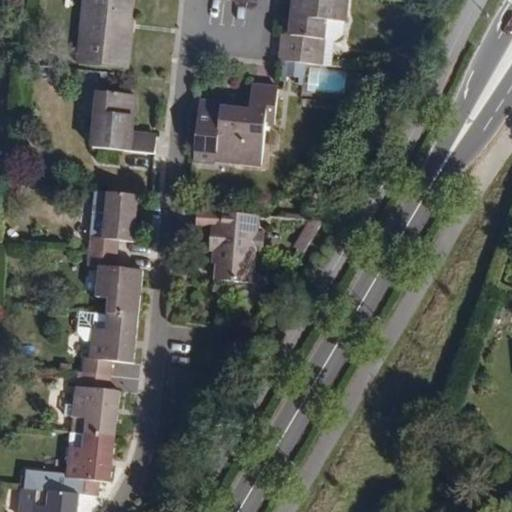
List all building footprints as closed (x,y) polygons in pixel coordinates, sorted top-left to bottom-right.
[(86,0),(80,70),(131,75),(134,35),(123,35),(124,25),(131,26),(133,0),(86,0)] [(344,0),(300,0),(300,6),(296,7),(292,11),(290,37),(283,36),(281,62),(321,66),(323,41),(335,42),(342,35),(344,0)] [(123,35),(134,35),(135,26),(131,26),(124,25),(123,35)] [(321,66),(333,67),(335,42),(323,41),(321,66)] [(312,73),(311,89),(343,93),(345,77),(312,73)] [(280,89),(254,87),(252,107),(252,113),(234,111),(234,115),(225,114),(225,104),(200,102),(195,151),(216,153),(216,160),(264,164),(267,124),(277,125),(280,89)] [(137,99),(101,96),(96,153),(156,158),(158,140),(134,138),(137,99)] [(225,104),(225,114),(234,115),(234,111),(252,113),(252,107),(235,105),(225,104)] [(216,160),(216,153),(195,151),(194,158),(216,160)] [(89,194),(83,253),(123,256),(124,243),(139,244),(144,199),(89,194)] [(196,239),(208,240),(207,265),(210,265),(215,265),(214,278),(213,295),(250,298),(254,230),(197,226),(196,239)] [(103,300),(101,315),(132,318),(137,271),(122,269),(123,256),(83,253),(81,272),(93,274),(90,298),(103,300)] [(78,357),(77,374),(106,377),(108,363),(127,365),(132,318),(101,315),(75,313),(73,333),(80,342),(85,342),(84,357),(78,357)] [(60,406),(59,418),(67,419),(65,434),(79,435),(112,438),(116,393),(105,391),(106,377),(77,374),(75,388),(71,388),(69,406),(60,406)] [(63,497),(73,498),(91,499),(93,484),(108,486),(112,438),(79,435),(78,450),(63,449),(60,481),(65,481),(63,497)] [(71,511),(73,498),(63,497),(16,492),(14,511),(71,511)]
